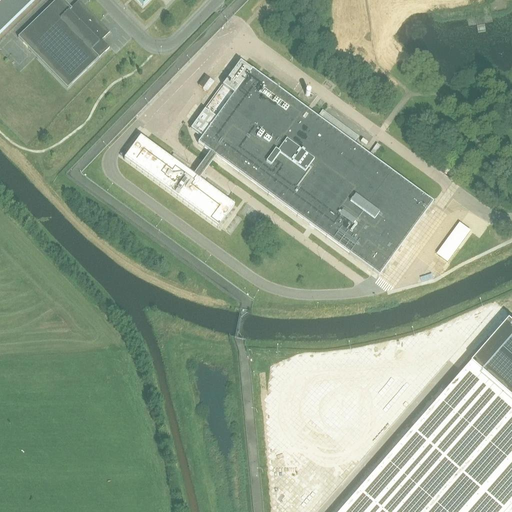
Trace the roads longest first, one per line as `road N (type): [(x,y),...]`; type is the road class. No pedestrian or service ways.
road 1 (unknown): [(357,273),(337,287),(265,281),(118,182),(107,165),(110,152),(141,112)]
road 2 (unknown): [(320,511),(364,466),(428,371)]
